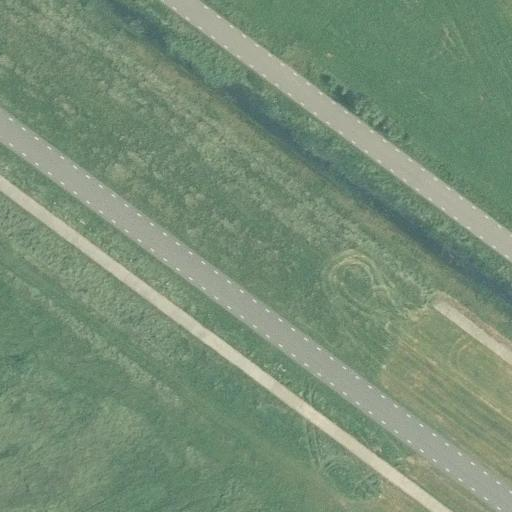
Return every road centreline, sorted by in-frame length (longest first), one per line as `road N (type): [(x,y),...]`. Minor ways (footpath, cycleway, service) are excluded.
road 1 (unclassified): [(0,122),(511,505)]
road 2 (tertiary): [(179,0),(511,247)]
